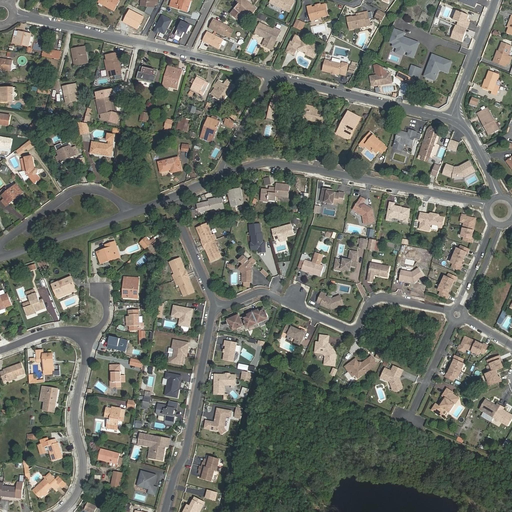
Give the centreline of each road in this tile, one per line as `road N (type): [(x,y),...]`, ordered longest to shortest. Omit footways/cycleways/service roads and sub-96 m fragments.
road 1 (residential): [(220,176),(261,162),(296,165),(487,205)]
road 2 (residential): [(450,309),(383,295),(366,304),(352,333),(264,291),(216,305)]
road 3 (residential): [(15,13),(269,74)]
road 4 (residential): [(166,511),(188,451),(216,305)]
road 5 (residential): [(269,74),(450,119)]
road 6 (residential): [(84,340),(74,411),(82,480),(61,511)]
road 7 (residential): [(0,246),(82,188),(106,192),(131,212)]
road 8 (residential): [(0,257),(131,212)]
road 9 (residential): [(495,0),(450,119)]
